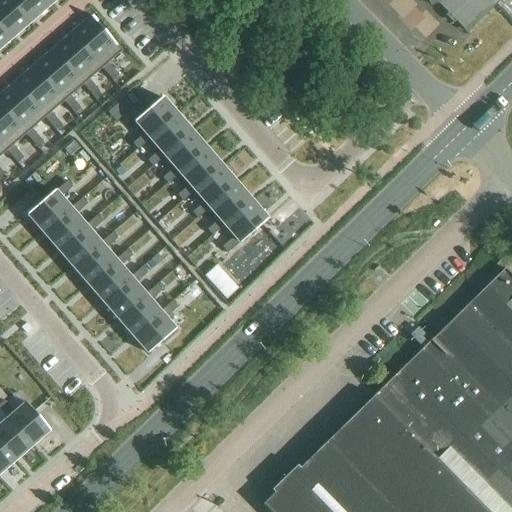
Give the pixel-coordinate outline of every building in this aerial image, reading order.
[(0,0),(0,28),(10,40),(29,24),(8,0),(0,0)] [(8,0),(29,24),(48,7),(41,0),(8,0)] [(426,0),(430,7),(438,3),(466,32),(499,0),(426,0)] [(92,17),(71,35),(101,70),(112,82),(118,77),(107,65),(121,52),(96,24),(96,23),(92,17)] [(0,48),(10,40),(0,28),(0,48)] [(71,35),(52,51),(82,86),(93,98),(99,93),(88,81),(101,70),(71,35)] [(52,51),(33,68),(63,103),(74,115),(80,109),(69,97),(82,86),(52,51)] [(33,68),(14,84),(44,119),(55,131),(61,126),(50,114),(63,103),(33,68)] [(14,84),(0,96),(0,107),(25,136),(36,148),(42,142),(31,130),(44,119),(14,84)] [(144,134),(132,145),(137,151),(149,140),(177,117),(161,99),(134,122),(144,134)] [(0,107),(0,145),(6,152),(16,164),(23,159),(12,147),(25,136),(0,107)] [(159,151),(147,162),(152,168),(164,157),(191,134),(177,117),(149,140),(159,151)] [(174,169),(162,179),(167,185),(179,175),(206,151),(191,134),(164,157),(174,169)] [(189,186),(177,196),(182,202),(194,192),(221,168),(206,151),(179,175),(189,186)] [(204,203),(192,214),(197,220),(209,209),(236,185),(221,168),(194,192),(204,203)] [(53,193),(27,215),(43,234),(69,211),(59,199),(71,188),(67,183),(54,194),(53,193)] [(219,220),(206,231),(212,237),(217,233),(224,226),(229,222),(251,203),(236,185),(209,209),(219,220)] [(69,211),(43,234),(58,251),(84,228),(74,216),(86,205),(81,200),(69,211)] [(234,238),(221,248),(227,254),(239,244),(239,245),(245,240),(267,221),(251,203),(229,222),(224,226),(234,238)] [(84,228),(58,251),(73,268),(99,245),(89,233),(101,223),(96,217),(84,228)] [(99,245),(73,268),(88,285),(114,262),(103,250),(116,240),(111,235),(99,245)] [(114,262),(88,285),(103,303),(129,280),(118,268),(131,257),(126,252),(114,262)] [(129,280),(103,303),(118,320),(139,302),(144,297),(134,285),(146,274),(141,269),(129,280)] [(509,511),(511,511),(511,276),(505,269),(262,506),(268,511),(487,511),(437,461),(448,450),(509,511)] [(225,301),(237,290),(230,282),(218,293),(225,301)] [(139,302),(118,320),(133,337),(159,314),(148,302),(161,291),(156,286),(151,291),(144,297),(139,302)] [(159,314),(133,337),(147,354),(174,331),(163,319),(176,309),(171,304),(159,314)] [(3,402),(0,404),(0,409),(8,419),(31,446),(33,444),(48,431),(25,404),(14,414),(3,402)] [(0,444),(14,461),(15,460),(31,446),(8,419),(0,425),(0,444)] [(0,472),(14,461),(0,444),(0,472)]
